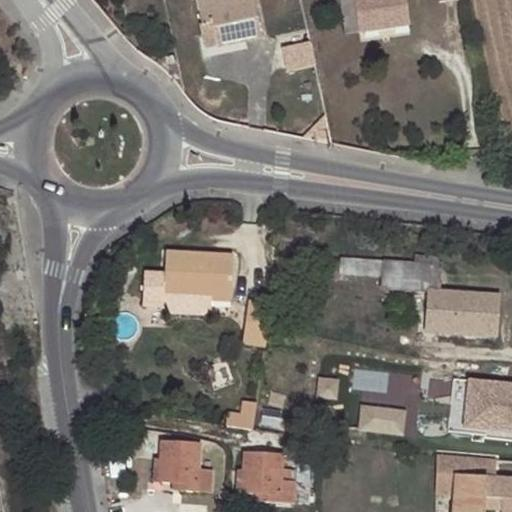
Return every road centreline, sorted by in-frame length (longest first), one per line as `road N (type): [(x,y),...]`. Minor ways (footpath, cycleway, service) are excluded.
road 1 (tertiary): [(145,182),(281,186),(511,220)]
road 2 (tertiary): [(511,197),(283,159),(154,113)]
road 3 (tertiary): [(53,325),(83,511)]
road 4 (tertiary): [(53,325),(112,202)]
road 5 (tertiary): [(56,189),(53,325)]
